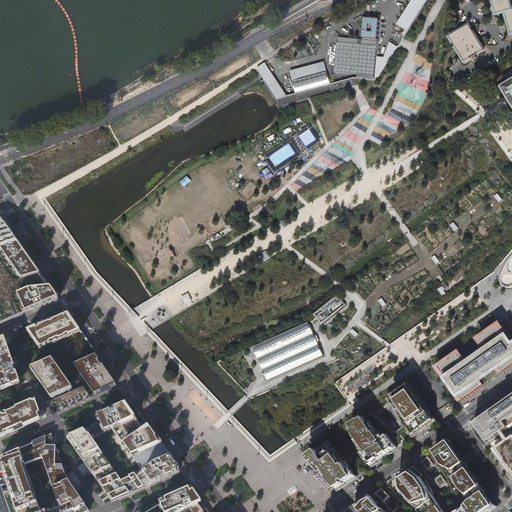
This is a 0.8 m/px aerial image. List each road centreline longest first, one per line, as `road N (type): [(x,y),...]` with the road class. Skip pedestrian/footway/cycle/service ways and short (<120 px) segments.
road 1 (residential): [(10,202),(201,474)]
road 2 (primary): [(263,34),(103,119),(0,159)]
road 3 (residential): [(109,511),(69,462),(23,371),(10,325)]
road 4 (residential): [(461,419),(339,504)]
